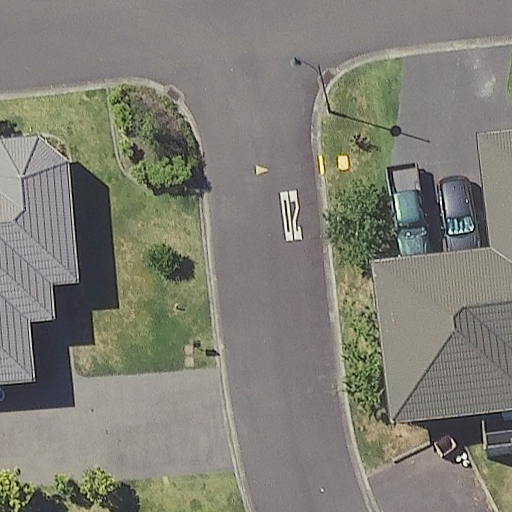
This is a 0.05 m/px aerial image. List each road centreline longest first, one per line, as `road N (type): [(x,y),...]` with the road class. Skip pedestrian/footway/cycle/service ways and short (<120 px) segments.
road 1 (residential): [(297,511),(233,13)]
road 2 (residential): [(233,13),(0,37)]
road 3 (residential): [(361,0),(233,13)]
